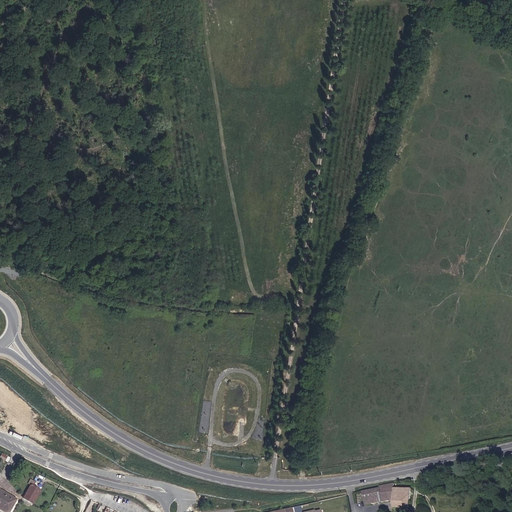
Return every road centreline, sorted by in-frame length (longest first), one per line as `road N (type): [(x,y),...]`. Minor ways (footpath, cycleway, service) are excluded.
road 1 (primary): [(37,371),(130,442),(226,478),(324,483),(511,447)]
road 2 (unclassified): [(0,439),(90,478),(168,495)]
road 3 (unclassified): [(167,486),(91,470),(0,433)]
